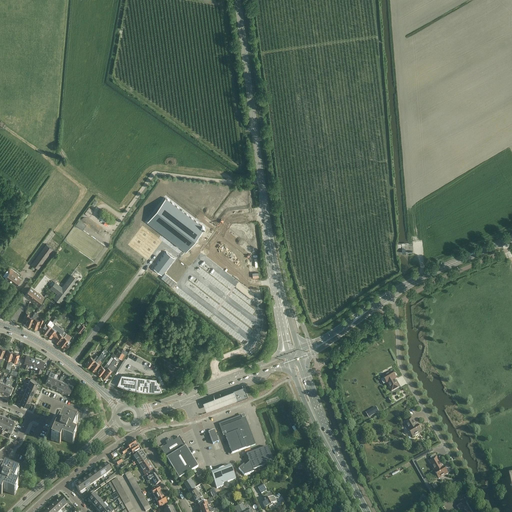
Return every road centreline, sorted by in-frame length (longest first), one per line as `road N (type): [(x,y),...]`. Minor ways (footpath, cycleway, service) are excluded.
road 1 (tertiary): [(286,320),(264,216),(237,0)]
road 2 (residential): [(444,448),(397,362),(389,295)]
road 3 (secondary): [(288,352),(138,409)]
road 4 (secondary): [(140,416),(290,361)]
road 5 (secondary): [(389,295),(511,237)]
road 6 (residential): [(187,511),(138,435),(105,452)]
